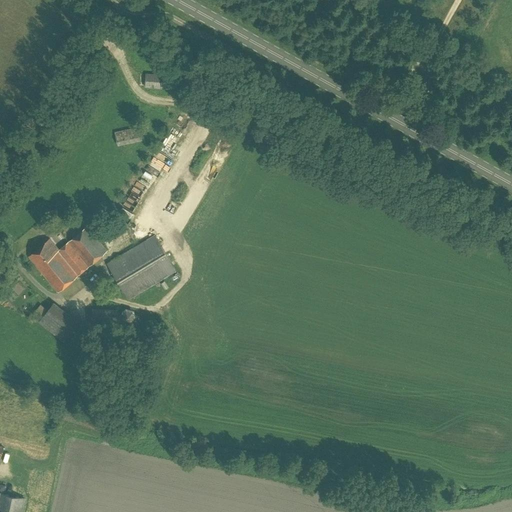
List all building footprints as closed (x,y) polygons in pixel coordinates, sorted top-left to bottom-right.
[(169,89),(170,77),(146,75),(145,87),(169,89)] [(190,110),(185,121),(194,125),(199,114),(190,110)] [(117,146),(142,141),(139,127),(114,132),(117,146)] [(194,165),(199,156),(198,155),(208,135),(200,131),(185,160),(194,165)] [(151,179),(130,202),(138,209),(136,211),(141,216),(148,209),(149,210),(165,192),(151,179)] [(107,251),(87,226),(59,250),(49,239),(28,257),(58,292),(107,251)] [(106,242),(114,249),(121,240),(113,233),(106,242)] [(128,300),(176,271),(154,235),(107,263),(128,300)] [(161,289),(164,296),(174,292),(171,285),(161,289)] [(64,342),(80,323),(54,303),(39,322),(38,322),(64,342)] [(117,329),(117,310),(92,309),(91,328),(117,329)] [(0,493),(0,511),(21,511),(24,499),(0,493)]
